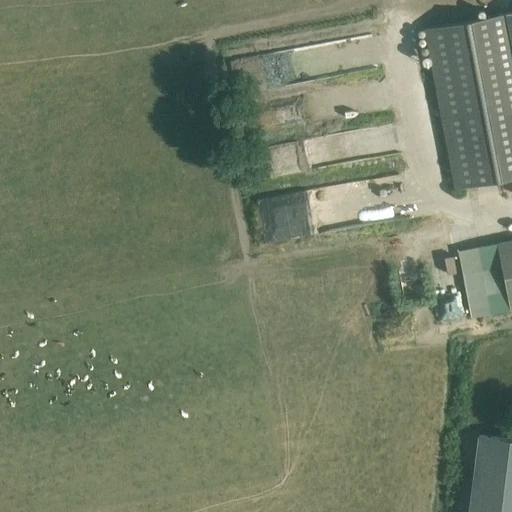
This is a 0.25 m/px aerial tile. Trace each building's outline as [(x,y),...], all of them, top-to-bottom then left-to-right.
[(511,13),(508,14),(425,30),(455,187),(511,176),(511,13)] [(303,204),(310,235),(329,231),(322,200),(303,204)] [(441,219),(388,220),(388,243),(441,242),(441,219)] [(511,240),(499,243),(511,309),(511,240)] [(511,309),(499,243),(461,250),(474,317),(511,309)] [(511,511),(511,437),(482,434),(471,511),(511,511)]
